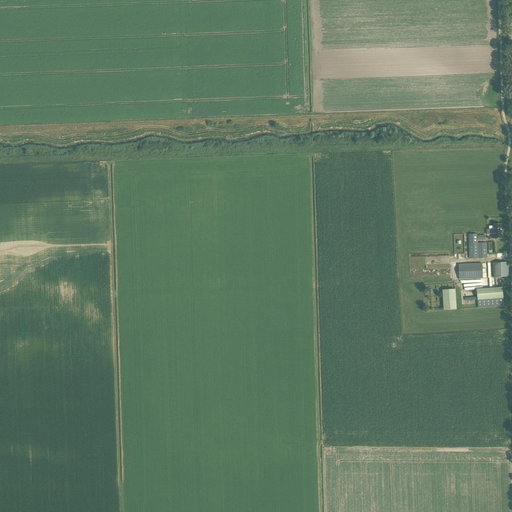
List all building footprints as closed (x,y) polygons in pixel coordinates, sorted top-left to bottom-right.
[(501,234),(501,224),(494,225),(494,228),(494,229),(489,229),(489,234),(494,234),(501,234)] [(477,235),(468,235),(469,259),(487,258),(486,243),(477,244),(477,235)] [(507,262),(493,263),(494,278),(508,277),(507,262)] [(482,264),(459,265),(459,280),(483,279),(482,264)] [(454,309),(454,288),(441,289),(441,309),(454,309)] [(502,288),(465,290),(465,301),(477,300),(478,308),(504,306),(502,288)]
